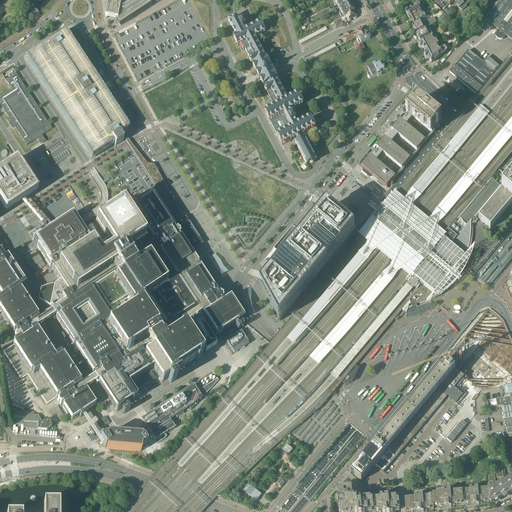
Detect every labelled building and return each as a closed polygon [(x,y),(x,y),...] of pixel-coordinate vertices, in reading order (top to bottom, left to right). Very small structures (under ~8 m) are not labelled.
[(106,17),(106,18),(107,18),(114,19),(117,20),(118,22),(120,26),(121,26),(160,0),(135,0),(108,0),(108,3),(109,3),(108,7),(107,10),(106,17)] [(333,2),(335,7),(337,6),(339,9),(350,3),(350,2),(349,1),(348,0),(337,0),(335,1),(333,2)] [(408,19),(423,11),(421,7),(423,6),(422,4),(424,3),(423,1),(422,0),(421,1),(421,2),(415,6),(414,7),(411,9),(410,9),(410,10),(405,13),(406,15),(405,16),(407,19),(408,19)] [(442,0),(435,0),(435,1),(443,9),(446,7),(443,3),(444,1),(442,0)] [(511,0),(500,0),(485,21),(503,35),(505,37),(505,36),(511,40),(511,0)] [(350,3),(339,9),(341,13),(339,13),(341,18),(354,11),(355,10),(353,7),(352,7),(351,6),(351,5),(351,4),(350,3)] [(354,11),(341,18),(333,22),(336,27),(335,27),(336,29),(341,26),(342,27),(346,25),(344,23),(353,18),(354,19),(355,19),(356,19),(357,17),(357,16),(354,11)] [(429,16),(428,15),(427,13),(426,14),(424,11),(423,11),(408,19),(410,23),(411,23),(412,25),(422,20),(429,16)] [(273,69),(271,65),(267,57),(266,58),(255,37),(266,32),(261,22),(247,29),(245,25),(246,24),(243,19),(239,21),(237,16),(228,20),(236,35),(233,36),(238,46),(241,45),(244,50),(245,50),(250,59),(249,60),(249,61),(250,62),(252,63),(252,62),(253,64),(252,65),(258,76),(263,86),(265,86),(266,88),(265,88),(265,90),(265,92),(267,92),(270,98),(275,107),(265,112),(270,122),(277,136),(282,145),(293,139),(295,143),(296,146),(307,165),(316,160),(312,152),(307,143),(305,138),(305,137),(317,131),(316,128),(313,122),(311,118),(297,125),(295,121),(297,120),(295,116),(294,114),(292,116),(290,111),(304,104),(299,95),(288,100),(277,79),(278,79),(273,69)] [(423,23),(422,20),(412,25),(411,25),(410,26),(412,29),(413,29),(415,34),(416,34),(427,27),(436,23),(433,17),(429,19),(427,20),(427,21),(423,23)] [(301,44),(327,31),(327,30),(325,26),(302,39),(299,40),(299,41),(300,42),(301,44)] [(356,38),(366,33),(363,28),(362,27),(361,27),(360,27),(359,29),(360,30),(351,34),(349,32),(345,34),(346,35),(341,38),(341,40),(343,39),(345,44),(356,38)] [(427,27),(416,34),(415,35),(415,37),(415,38),(417,39),(418,38),(419,40),(417,41),(419,44),(434,35),(437,34),(436,32),(436,31),(435,31),(435,30),(434,30),(433,30),(430,32),(427,27)] [(65,31),(25,58),(91,159),(104,150),(108,147),(114,144),(115,146),(117,145),(117,144),(121,142),(123,141),(122,139),(122,138),(124,135),(129,129),(121,117),(119,114),(105,92),(104,90),(103,90),(100,85),(99,84),(100,81),(97,80),(97,79),(95,76),(94,75),(92,72),(89,67),(65,31)] [(367,33),(366,33),(356,38),(359,44),(361,43),(370,39),(370,38),(369,35),(368,35),(367,33)] [(434,35),(419,44),(418,44),(418,45),(420,48),(421,48),(421,49),(422,51),(424,50),(425,53),(438,44),(437,43),(436,41),(437,40),(434,35)] [(361,43),(359,44),(355,47),(357,52),(364,49),(361,43)] [(307,64),(337,48),(336,48),(334,44),(305,59),(306,63),(307,63),(307,64)] [(434,60),(447,51),(445,47),(444,47),(441,49),(439,44),(438,44),(425,53),(424,54),(424,55),(425,58),(426,58),(427,59),(428,61),(429,60),(431,63),(434,60)] [(482,88),(499,67),(487,57),(483,63),(468,50),(449,73),(476,95),(482,88)] [(377,76),(378,77),(382,75),(381,74),(383,73),(386,72),(384,67),(383,68),(380,63),(376,64),(376,63),(372,65),(371,64),(367,66),(368,69),(370,73),(368,74),(369,74),(367,74),(370,79),(373,78),(377,76)] [(12,68),(2,75),(5,79),(5,80),(15,73),(12,68)] [(12,90),(0,97),(0,104),(1,106),(4,111),(8,117),(15,128),(26,145),(37,139),(39,142),(39,143),(41,141),(44,139),(42,135),(52,129),(50,126),(49,125),(21,82),(16,73),(5,80),(12,90)] [(432,134),(441,123),(442,123),(430,113),(427,111),(418,103),(417,102),(416,101),(415,102),(413,106),(412,106),(410,108),(410,109),(407,112),(406,113),(407,114),(408,115),(402,123),(401,123),(400,122),(400,121),(399,122),(392,130),(391,131),(392,132),(394,133),(387,141),(385,140),(385,139),(384,140),(377,148),(376,149),(377,150),(379,151),(372,159),(370,158),(370,157),(369,158),(362,166),(361,167),(387,188),(432,134)] [(482,107),(412,189),(421,196),(490,113),(482,107)] [(511,120),(437,209),(446,217),(511,138),(511,120)] [(412,189),(431,165),(451,142),(450,141),(449,140),(448,141),(446,139),(442,136),(442,135),(443,134),(442,133),(441,134),(439,133),(438,133),(436,134),(436,135),(435,136),(435,137),(435,138),(434,139),(432,139),(432,140),(431,140),(431,141),(430,143),(429,144),(427,145),(426,146),(426,147),(426,148),(426,149),(425,149),(424,150),(423,150),(423,151),(422,151),(422,152),(421,152),(421,154),(421,155),(420,155),(418,156),(417,156),(417,157),(417,158),(417,159),(416,160),(416,161),(415,161),(414,161),(413,162),(412,163),(412,165),(411,166),(410,166),(410,167),(409,167),(408,167),(408,168),(408,169),(407,170),(407,171),(406,172),(405,172),(404,173),(403,173),(403,174),(403,176),(402,176),(402,177),(401,177),(401,178),(400,178),(399,178),(399,179),(398,179),(398,181),(398,182),(397,182),(397,183),(395,183),(395,184),(394,184),(394,185),(393,187),(393,188),(392,188),(392,189),(391,189),(390,189),(390,190),(389,190),(389,191),(389,192),(389,193),(388,193),(388,194),(387,194),(386,195),(385,195),(384,197),(384,198),(383,198),(383,199),(384,201),(384,203),(381,204),(381,207),(381,208),(394,192),(395,193),(398,195),(402,198),(403,199),(406,197),(412,189)] [(128,139),(125,140),(157,189),(162,190),(179,216),(181,215),(154,164),(147,164),(128,139)] [(16,161),(0,171),(0,200),(6,210),(21,200),(22,200),(23,199),(36,191),(31,183),(30,182),(29,180),(31,179),(32,179),(29,174),(28,175),(26,176),(16,161)] [(498,185),(498,181),(493,181),(491,179),(466,209),(465,208),(464,209),(465,210),(459,218),(460,219),(460,220),(465,224),(471,223),(475,223),(478,220),(475,218),(500,187),(498,185)] [(494,224),(511,202),(511,180),(503,189),(501,188),(476,217),(478,219),(482,222),(490,229),(494,224)] [(468,257),(472,245),(471,245),(472,240),(473,235),(471,235),(471,231),(471,224),(471,223),(465,224),(460,220),(458,222),(455,220),(444,233),(442,231),(438,228),(437,227),(439,223),(446,217),(437,209),(431,217),(428,220),(426,219),(422,215),(418,212),(414,208),(412,207),(414,203),(421,196),(417,192),(412,189),(406,197),(403,199),(402,198),(398,195),(395,193),(394,192),(381,208),(382,209),(384,210),(374,221),(373,220),(372,219),(366,220),(359,228),(358,227),(358,228),(359,228),(357,230),(357,231),(357,232),(357,233),(357,234),(357,236),(357,237),(356,238),(356,239),(355,239),(355,240),(356,241),(360,236),(362,238),(366,242),(367,243),(365,246),(358,253),(368,261),(373,252),(376,250),(377,251),(382,255),(386,258),(390,262),(392,263),(390,267),(382,274),(391,282),(398,273),(401,271),(410,278),(412,275),(414,276),(401,291),(407,296),(420,281),(423,283),(424,284),(403,309),(405,311),(407,313),(407,312),(407,311),(417,309),(415,305),(416,305),(417,304),(422,302),(426,300),(430,298),(431,298),(436,295),(441,291),(444,289),(449,284),(450,284),(448,283),(461,268),(462,268),(468,257)] [(175,380),(172,375),(175,373),(174,372),(195,358),(195,359),(196,361),(198,360),(197,358),(201,356),(201,355),(201,354),(184,327),(183,327),(182,326),(190,320),(191,322),(187,324),(205,352),(216,344),(199,317),(195,320),(194,318),(202,312),(204,314),(203,315),(216,335),(217,335),(218,336),(221,334),(223,335),(220,337),(231,355),(234,353),(249,344),(241,331),(238,332),(235,327),(225,334),(223,331),(236,322),(237,323),(240,322),(244,319),(243,319),(243,318),(230,297),(222,302),(221,301),(222,300),(221,297),(220,296),(219,295),(218,296),(216,293),(217,293),(200,266),(199,266),(197,263),(198,263),(191,253),(189,250),(199,244),(196,240),(192,234),(184,221),(174,227),(153,194),(135,205),(127,211),(125,209),(123,206),(122,205),(119,207),(97,221),(109,241),(96,250),(91,242),(83,230),(79,224),(72,214),(53,226),(49,229),(47,226),(46,226),(45,223),(43,224),(42,225),(39,227),(40,228),(39,229),(37,230),(37,231),(39,234),(40,234),(43,232),(44,233),(32,240),(60,282),(55,286),(54,287),(51,282),(40,289),(38,301),(44,311),(49,307),(52,311),(53,312),(39,321),(38,320),(36,317),(37,317),(23,295),(20,290),(26,285),(24,282),(8,258),(7,256),(1,247),(0,247),(0,313),(1,313),(5,319),(14,333),(15,332),(16,334),(14,335),(15,336),(16,337),(17,339),(17,340),(19,339),(21,341),(19,342),(18,343),(16,341),(13,344),(13,345),(14,346),(3,352),(21,379),(27,375),(46,404),(56,398),(58,400),(57,401),(58,403),(60,405),(62,404),(63,406),(62,407),(71,421),(79,416),(80,418),(83,416),(81,414),(83,413),(93,407),(95,405),(91,399),(86,391),(85,392),(83,390),(97,381),(99,382),(98,383),(116,410),(117,412),(123,407),(122,406),(130,401),(131,400),(132,401),(136,399),(135,398),(136,397),(134,393),(128,384),(129,384),(134,380),(141,376),(148,371),(153,368),(158,376),(159,377),(161,380),(162,381),(170,377),(171,378),(168,380),(170,383),(175,380)] [(22,200),(21,200),(22,202),(27,209),(35,218),(42,225),(43,224),(45,223),(44,222),(39,216),(31,206),(25,200),(24,200),(23,199),(22,200)] [(281,320),(346,241),(355,230),(333,212),(327,207),(312,224),(312,225),(261,286),(280,320),(280,321),(281,320)] [(109,241),(97,221),(83,230),(91,242),(96,250),(109,241)] [(474,276),(491,289),(511,263),(511,229),(477,272),(474,276)] [(349,254),(359,243),(356,241),(346,252),(349,254)] [(27,262),(38,255),(35,250),(24,258),(27,262)] [(293,344),(368,261),(358,253),(288,340),(293,344)] [(31,268),(42,261),(38,255),(27,262),(31,268)] [(214,256),(209,259),(221,276),(226,273),(214,256)] [(269,264),(264,260),(265,260),(261,264),(265,268),(268,263),(269,264)] [(34,273),(45,266),(42,261),(31,268),(34,273)] [(391,282),(382,274),(310,359),(319,366),(391,282)] [(401,291),(330,375),(337,380),(407,296),(401,291)] [(417,309),(407,311),(405,315),(419,311),(431,306),(432,302),(419,306),(417,309)] [(467,334),(445,360),(464,376),(475,385),(507,376),(511,367),(496,342),(467,334)] [(426,422),(436,409),(464,376),(445,360),(444,361),(432,375),(375,443),(376,444),(374,447),(373,446),(371,447),(371,448),(391,464),(392,462),(426,422)] [(356,366),(342,383),(346,386),(353,382),(359,369),(356,366)] [(128,384),(134,393),(159,377),(158,376),(153,368),(148,371),(141,376),(134,380),(129,384),(128,384)] [(218,380),(217,379),(203,388),(206,393),(206,394),(217,382),(218,380)] [(193,385),(180,393),(140,419),(155,441),(175,428),(169,419),(175,415),(177,418),(184,413),(182,411),(189,407),(191,410),(199,401),(199,400),(202,398),(193,385)] [(511,396),(511,385),(503,387),(505,397),(511,396)] [(226,390),(222,387),(216,393),(220,396),(226,390)] [(325,393),(314,404),(319,408),(325,402),(325,393)] [(511,396),(505,397),(495,399),(497,406),(501,406),(501,405),(511,404),(511,396)] [(156,409),(165,402),(163,399),(162,398),(153,405),(156,409)] [(133,408),(140,404),(138,400),(137,400),(131,404),(133,408)] [(511,419),(511,404),(501,405),(501,406),(504,421),(511,419)] [(86,422),(100,413),(99,412),(97,409),(83,418),(78,421),(81,425),(86,422)] [(38,415),(34,415),(25,414),(25,411),(14,410),(13,425),(23,425),(23,429),(37,430),(37,431),(40,431),(40,430),(47,431),(47,430),(52,426),(48,419),(43,423),(39,417),(38,417),(38,415)] [(100,439),(83,413),(81,414),(83,416),(99,442),(99,443),(102,442),(100,439)] [(89,427),(94,434),(109,423),(105,417),(102,419),(102,418),(99,420),(100,420),(89,427)] [(142,439),(142,436),(108,434),(107,438),(106,439),(104,436),(100,439),(102,442),(99,443),(99,442),(97,443),(99,446),(101,445),(103,444),(105,447),(107,446),(106,449),(140,452),(141,446),(142,445),(143,446),(147,443),(143,438),(142,439)] [(282,449),(282,450),(283,452),(284,452),(288,455),(293,450),(293,449),(292,449),(292,448),(289,446),(288,446),(287,444),(286,446),(283,448),(282,449)] [(383,472),(391,464),(371,448),(369,451),(370,452),(355,470),(354,469),(351,472),(361,481),(372,467),(383,472)] [(491,502),(511,492),(511,476),(487,488),(489,500),(488,500),(488,502),(489,502),(490,502),(491,502)] [(370,498),(366,498),(356,499),(356,498),(355,497),(356,495),(355,487),(346,480),(342,485),(342,488),(338,488),(338,492),(337,492),(338,502),(338,506),(340,506),(340,511),(361,511),(362,511),(365,511),(364,511),(368,511),(371,511),(389,511),(390,511),(392,510),(392,511),(395,511),(395,508),(399,508),(399,510),(400,510),(398,496),(388,497),(388,496),(380,497),(380,498),(371,499),(370,498)] [(260,494),(249,485),(248,486),(244,491),(256,500),(260,494)] [(431,496),(428,496),(429,508),(430,508),(433,507),(433,509),(434,509),(434,508),(437,508),(437,509),(444,508),(447,508),(451,507),(451,506),(454,505),(454,506),(457,505),(457,503),(460,503),(461,505),(465,505),(465,506),(479,504),(479,503),(482,503),(485,503),(485,501),(488,500),(489,500),(487,488),(478,489),(477,488),(470,488),(469,488),(465,488),(464,489),(462,489),(462,488),(460,488),(459,489),(459,491),(450,492),(450,491),(442,491),(441,490),(437,491),(436,492),(436,494),(435,494),(435,492),(434,491),(430,491),(431,496)] [(429,508),(428,496),(422,496),(422,495),(414,496),(414,494),(409,495),(408,495),(407,496),(406,495),(404,495),(406,511),(407,511),(410,511),(409,511),(419,511),(424,511),(424,510),(427,510),(430,510),(430,508),(429,508)] [(58,511),(59,502),(39,502),(38,511),(58,511)]
